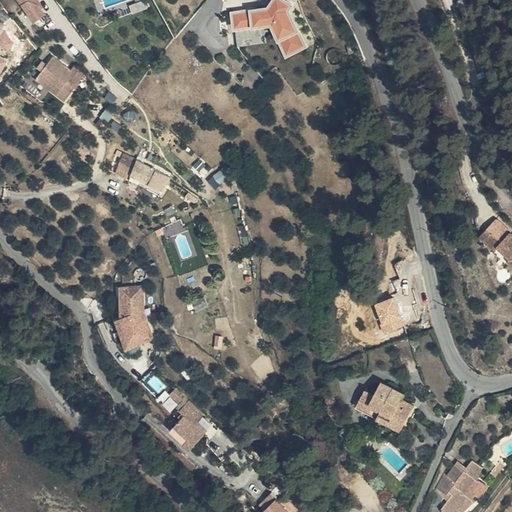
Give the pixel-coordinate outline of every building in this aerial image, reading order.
[(17,0),(29,17),(40,10),(35,3),(34,1),(31,0),(17,0)] [(232,9),(234,28),(272,23),(287,56),(308,46),(290,7),(291,6),(287,0),(268,0),(255,6),(232,9)] [(314,11),(322,5),(318,0),(303,0),(301,2),(311,13),(314,11)] [(341,28),(322,5),(314,11),(332,34),(341,28)] [(15,45),(0,7),(0,46),(1,50),(15,45)] [(0,52),(0,73),(9,58),(0,52)] [(52,84),(60,90),(74,73),(62,64),(59,68),(42,54),(35,62),(30,69),(24,77),(45,93),(52,84)] [(30,69),(35,62),(31,58),(26,65),(30,69)] [(53,99),(60,90),(52,84),(45,93),(53,99)] [(119,157),(121,150),(113,145),(106,157),(118,166),(119,157)] [(126,154),(121,150),(119,157),(118,166),(124,170),(122,164),(123,159),(126,154)] [(209,151),(198,160),(204,167),(214,159),(209,151)] [(151,170),(126,154),(123,159),(122,164),(124,170),(144,183),(151,170)] [(118,168),(118,166),(106,157),(103,163),(119,174),(118,168)] [(221,186),(225,173),(215,169),(211,183),(221,186)] [(144,183),(124,170),(125,178),(144,190),(147,185),(144,183)] [(155,173),(151,170),(144,183),(147,185),(155,173)] [(186,189),(176,179),(170,189),(183,196),(186,189)] [(490,245),(500,254),(508,248),(511,244),(511,240),(504,234),(487,219),(478,229),(482,232),(484,230),(494,239),(490,245)] [(487,247),(490,245),(494,239),(484,230),(482,232),(478,229),(473,234),(487,247)] [(511,244),(508,248),(500,254),(504,257),(501,260),(511,268),(511,266),(511,244)] [(117,336),(143,329),(138,311),(140,285),(117,284),(116,314),(111,315),(117,336)] [(143,329),(117,336),(119,345),(146,337),(143,329)] [(367,384),(365,383),(369,399),(374,401),(372,404),(382,411),(386,408),(398,415),(406,400),(394,393),(396,390),(398,384),(374,371),(367,384)] [(369,399),(365,383),(358,379),(349,395),(359,401),(363,395),(369,399)] [(175,401),(177,399),(164,387),(159,392),(169,401),(172,398),(175,401)] [(408,397),(396,390),(394,393),(406,400),(408,397)] [(192,409),(179,396),(177,399),(175,401),(171,406),(175,410),(173,413),(160,426),(181,446),(196,428),(184,417),(192,409)] [(372,404),(372,405),(376,415),(383,419),(384,416),(394,422),(398,415),(386,408),(382,411),(372,404)] [(443,508),(450,499),(446,495),(457,482),(466,469),(463,468),(465,466),(471,457),(463,451),(455,461),(447,455),(439,466),(436,463),(423,480),(435,489),(429,498),(443,508)] [(491,453),(484,464),(488,467),(496,457),(491,453)] [(395,461),(391,466),(395,470),(399,465),(395,461)] [(457,482),(446,495),(450,499),(453,500),(463,487),(457,482)] [(274,490),(261,502),(265,507),(278,495),(274,490)] [(267,511),(294,511),(278,496),(265,509),(267,511)]
